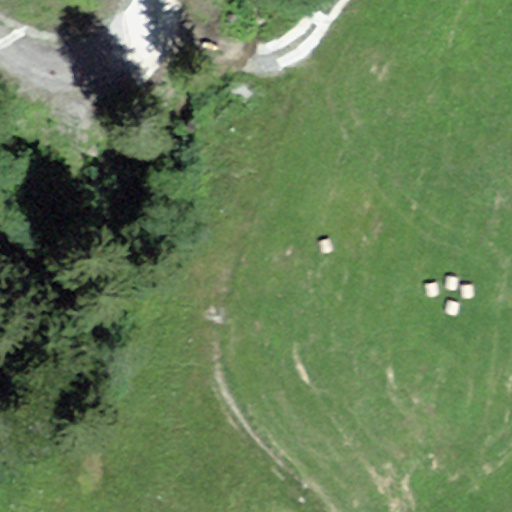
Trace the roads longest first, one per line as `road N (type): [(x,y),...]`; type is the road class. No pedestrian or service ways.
road 1 (track): [(321,511),(235,409),(213,323),(347,0)]
road 2 (track): [(0,63),(83,84),(139,62),(156,0)]
